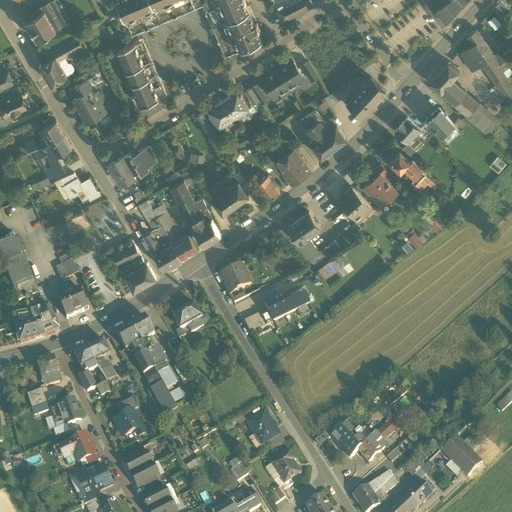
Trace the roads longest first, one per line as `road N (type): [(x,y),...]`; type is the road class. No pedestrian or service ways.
road 1 (residential): [(88,154),(139,134),(338,0)]
road 2 (secondary): [(200,264),(308,186),(410,85)]
road 3 (residential): [(200,264),(324,474)]
road 4 (residential): [(59,343),(138,511)]
road 5 (residential): [(88,154),(0,7)]
road 6 (residential): [(165,286),(88,154)]
road 7 (secondary): [(59,343),(165,286)]
